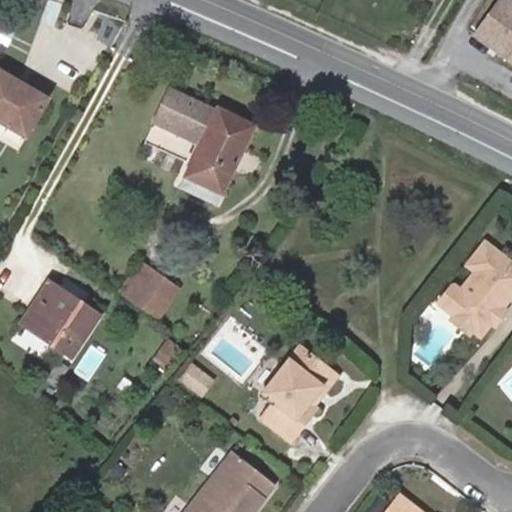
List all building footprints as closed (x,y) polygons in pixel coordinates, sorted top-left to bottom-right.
[(511,58),(511,1),(510,0),(500,0),(477,34),(511,58)] [(0,126),(27,141),(50,98),(0,70),(0,126)] [(186,176),(223,194),(255,127),(219,109),(216,111),(172,89),(160,112),(177,120),(173,130),(201,144),(186,176)] [(160,112),(156,121),(173,130),(177,120),(160,112)] [(217,205),(223,194),(186,176),(180,187),(217,205)] [(494,314),(499,312),(511,296),(511,267),(485,246),(468,267),(476,274),(460,294),(445,311),(456,320),(469,330),(479,338),(490,323),(490,320),(494,314)] [(213,281),(214,270),(206,263),(196,266),(195,277),(202,283),(213,281)] [(123,293),(158,317),(177,290),(142,264),(123,293)] [(28,317),(59,339),(54,346),(72,359),(99,319),(64,294),(64,292),(52,283),(28,317)] [(453,289),(439,306),(445,311),(460,294),(453,289)] [(504,315),(499,312),(494,314),(490,320),(490,323),(494,327),(504,315)] [(54,346),(59,339),(28,317),(23,324),(54,346)] [(463,332),(469,330),(456,320),(455,326),(463,332)] [(305,423),(298,418),(335,372),(302,345),(263,394),(274,402),(262,418),(290,441),(305,423)] [(183,377),(204,394),(215,380),(194,363),(183,377)] [(335,372),(298,418),(305,423),(317,408),(315,406),(339,376),(335,372)] [(254,511),(275,485),(234,452),(186,511),(254,511)] [(424,511),(402,494),(387,511),(424,511)] [(75,511),(84,511),(88,507),(80,501),(73,510),(75,511)]
